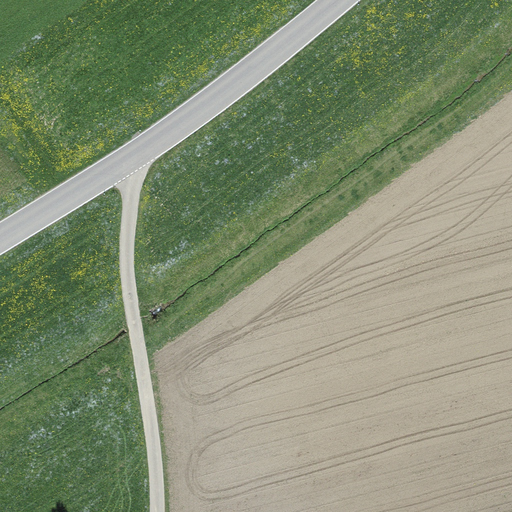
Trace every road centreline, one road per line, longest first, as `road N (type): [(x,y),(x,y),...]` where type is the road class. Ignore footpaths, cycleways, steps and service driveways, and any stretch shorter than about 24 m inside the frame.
road 1 (tertiary): [(0,238),(135,155),(338,0)]
road 2 (track): [(155,511),(129,294),(135,155)]
